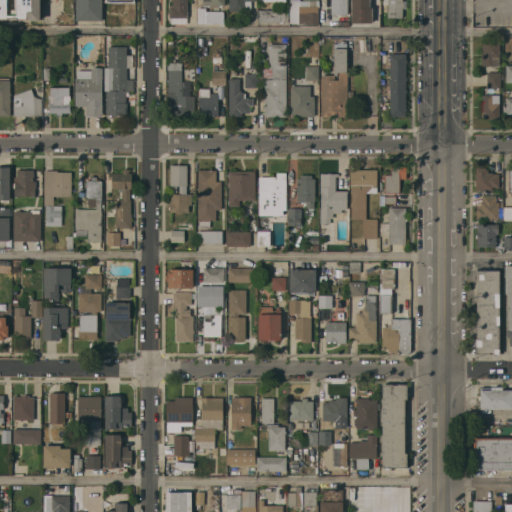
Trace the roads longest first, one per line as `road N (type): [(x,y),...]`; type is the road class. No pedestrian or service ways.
road 1 (residential): [(511,145),(0,141)]
road 2 (residential): [(154,0),(151,511)]
road 3 (tertiary): [(439,511),(441,0)]
road 4 (residential): [(511,366),(0,367)]
